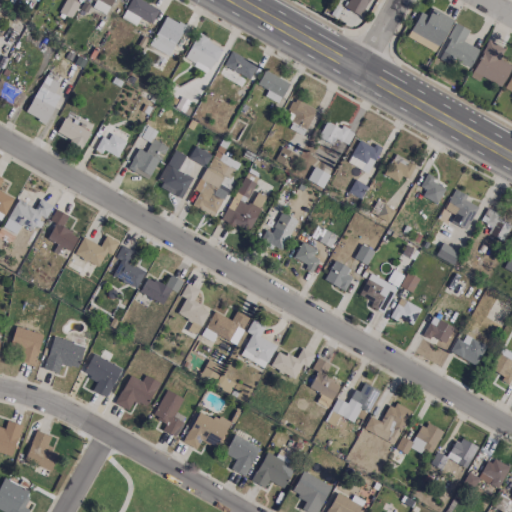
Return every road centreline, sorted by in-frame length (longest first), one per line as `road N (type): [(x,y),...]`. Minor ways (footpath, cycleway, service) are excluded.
road 1 (residential): [(511,434),(0,143)]
road 2 (secondary): [(511,155),(238,0)]
road 3 (residential): [(237,511),(22,394),(0,391)]
